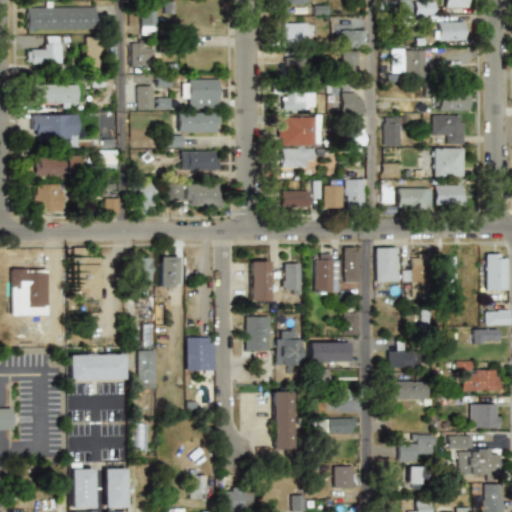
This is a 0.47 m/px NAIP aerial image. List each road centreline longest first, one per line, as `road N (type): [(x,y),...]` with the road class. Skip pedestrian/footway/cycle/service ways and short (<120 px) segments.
road 1 (residential): [(511,229),(0,233)]
road 2 (residential): [(246,0),(247,232)]
road 3 (residential): [(496,0),(498,229)]
road 4 (residential): [(222,232),(225,413),(237,448)]
